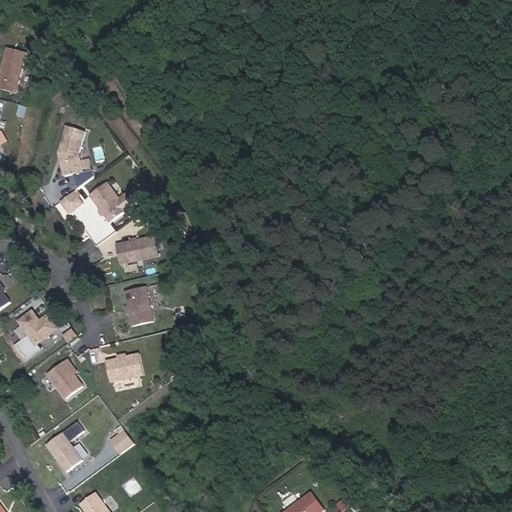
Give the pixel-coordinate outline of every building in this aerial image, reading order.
[(0,74),(0,89),(15,93),(26,53),(7,48),(0,74)] [(82,93),(70,102),(72,106),(78,102),(81,106),(87,101),(82,93)] [(78,102),(72,106),(75,110),(81,106),(78,102)] [(59,152),(64,176),(82,172),(78,153),(85,131),(67,125),(59,152)] [(8,141),(2,130),(0,131),(0,144),(0,145),(8,141)] [(84,161),(85,170),(92,169),(91,160),(84,161)] [(75,174),(77,184),(96,180),(94,170),(75,174)] [(107,182),(90,195),(102,211),(110,222),(127,210),(107,182)] [(74,191),(60,202),(69,214),(83,203),(74,191)] [(154,237),(116,245),(121,265),(158,256),(154,237)] [(170,273),(170,280),(182,279),(182,272),(170,273)] [(37,290),(33,284),(27,288),(31,294),(37,290)] [(154,321),(146,287),(125,291),(133,326),(154,321)] [(0,309),(10,302),(0,288),(0,309)] [(58,329),(48,316),(41,322),(36,315),(34,317),(31,313),(21,321),(31,334),(16,346),(27,361),(42,350),(38,344),(58,329)] [(73,330),(65,336),(69,342),(77,336),(73,330)] [(125,357),(106,362),(110,382),(144,375),(139,354),(125,357)] [(67,360),(65,362),(74,375),(77,373),(67,360)] [(65,362),(47,374),(66,399),(83,387),(74,375),(65,362)] [(67,472),(83,460),(70,442),(85,431),(78,422),(47,445),(67,472)] [(111,441),(120,454),(135,444),(125,430),(111,441)] [(312,492),(285,511),(321,511),(325,510),(312,492)] [(109,511),(96,493),(81,504),(86,511),(109,511)]
